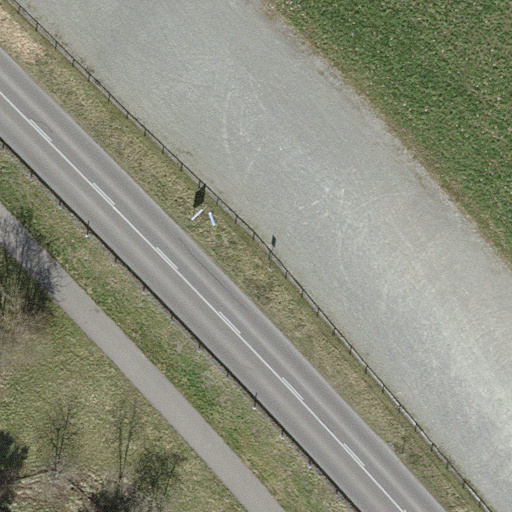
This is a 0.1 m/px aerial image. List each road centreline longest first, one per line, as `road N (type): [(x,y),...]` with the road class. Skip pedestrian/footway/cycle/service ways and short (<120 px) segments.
road 1 (secondary): [(0,89),(189,276),(408,511)]
road 2 (track): [(267,511),(0,224)]
